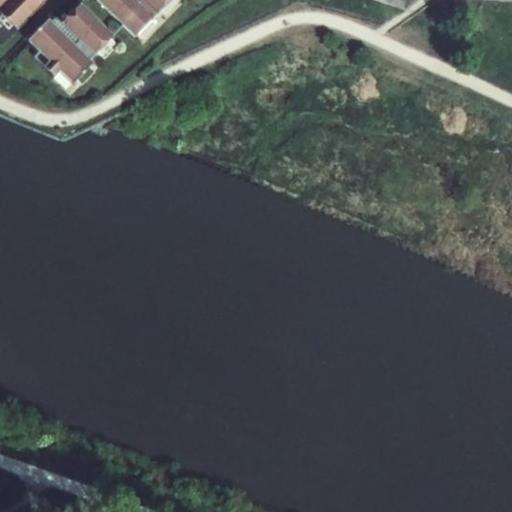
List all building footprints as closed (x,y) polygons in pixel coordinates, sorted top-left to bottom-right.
[(0,0),(0,9),(9,0),(0,0)] [(48,0),(9,0),(0,9),(0,13),(19,31),(48,0)] [(141,0),(138,3),(135,0),(96,0),(134,37),(170,0),(141,0)] [(44,25),(27,41),(39,52),(34,57),(53,77),(59,71),(73,85),(94,64),(90,60),(114,36),(80,4),(61,23),(79,41),(75,45),(54,25),(49,30),(44,25)] [(48,20),(44,25),(49,30),(54,25),(75,45),(79,41),(61,23),(56,18),(51,23),(48,20)]
